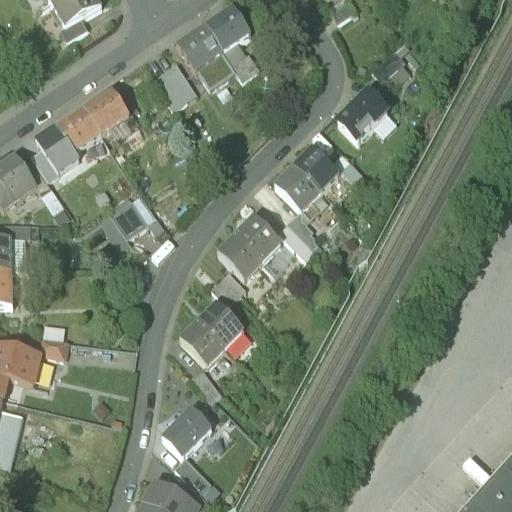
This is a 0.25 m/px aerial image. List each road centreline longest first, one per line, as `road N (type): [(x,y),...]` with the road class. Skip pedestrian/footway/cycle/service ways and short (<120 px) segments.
road 1 (residential): [(116,511),(137,445),(151,346),(185,256),(333,88),(327,55),(289,0)]
road 2 (residential): [(0,137),(157,26)]
